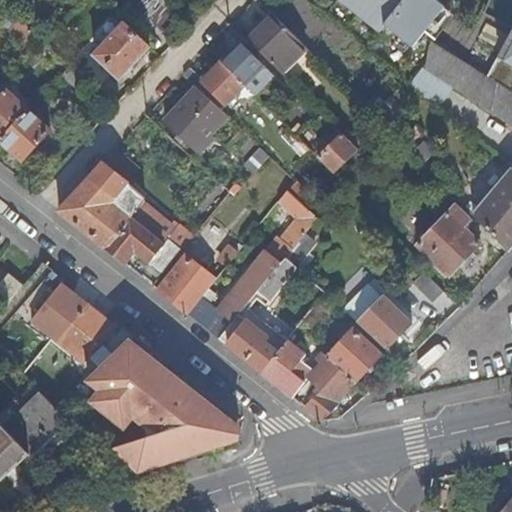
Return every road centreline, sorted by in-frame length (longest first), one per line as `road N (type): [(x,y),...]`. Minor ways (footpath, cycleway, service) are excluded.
road 1 (residential): [(0,210),(320,457)]
road 2 (tertiary): [(511,420),(320,457)]
road 3 (tertiary): [(320,457),(160,511)]
